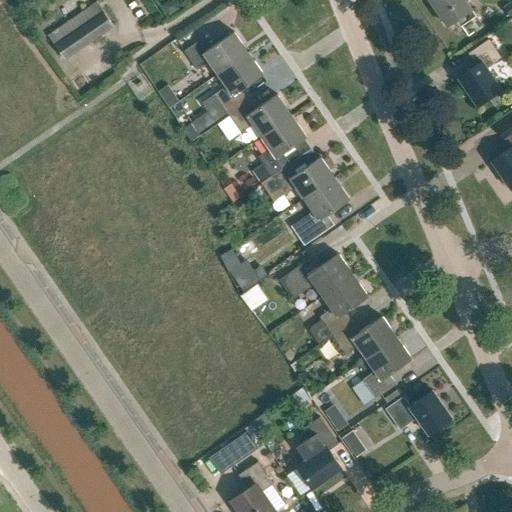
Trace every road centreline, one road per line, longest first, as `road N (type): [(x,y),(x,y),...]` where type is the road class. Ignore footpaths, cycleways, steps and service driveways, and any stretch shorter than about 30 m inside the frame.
road 1 (residential): [(180,511),(0,249)]
road 2 (unclassified): [(450,267),(342,0)]
road 3 (unclassified): [(511,424),(450,267)]
road 4 (residential): [(511,457),(388,511)]
